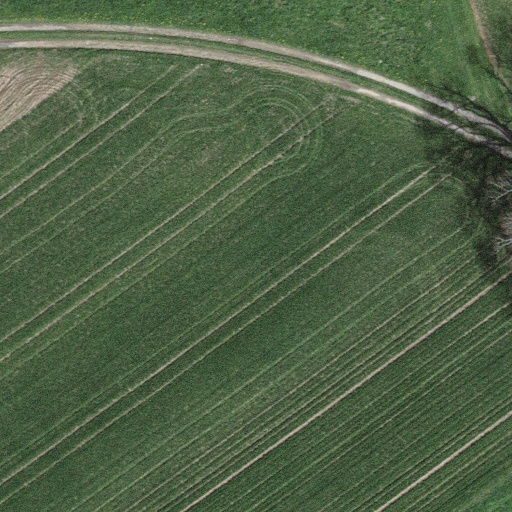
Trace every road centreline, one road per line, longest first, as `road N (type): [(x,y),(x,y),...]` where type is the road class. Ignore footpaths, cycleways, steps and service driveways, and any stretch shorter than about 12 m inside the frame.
road 1 (track): [(0,48),(181,55),(386,95),(511,152)]
road 2 (track): [(511,136),(468,0)]
